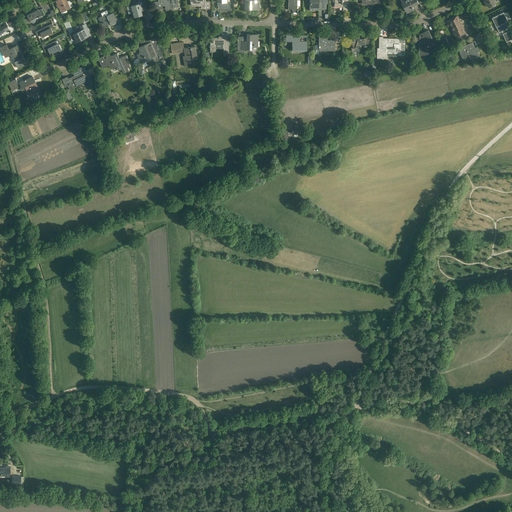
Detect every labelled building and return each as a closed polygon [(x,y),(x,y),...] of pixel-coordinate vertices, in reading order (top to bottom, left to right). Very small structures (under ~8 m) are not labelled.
[(59,7),(61,12),(70,8),(67,1),(66,0),(56,0),(55,0),(57,4),(56,5),(58,8),(59,7)] [(147,9),(144,0),(139,0),(137,1),(138,3),(131,5),(131,6),(126,7),(128,13),(133,12),(134,17),(142,15),(141,11),(147,9)] [(158,0),(159,6),(165,5),(166,11),(169,10),(169,9),(173,8),(173,7),(179,7),(177,0),(158,0)] [(192,0),(192,5),(201,5),(201,9),(210,9),(210,1),(205,1),(205,0),(192,0)] [(217,0),(218,2),(219,2),(219,4),(218,4),(218,9),(227,9),(227,8),(230,8),(230,2),(231,2),(230,0),(217,0)] [(244,0),(245,9),(252,9),(259,9),(259,0),(244,0)] [(293,12),(297,12),(297,0),(289,0),(290,2),(288,2),(288,10),(293,10),(293,12)] [(309,0),(309,10),(313,10),(313,8),(319,8),(319,5),(322,5),(322,9),(322,4),(322,0),(309,0)] [(332,0),(333,2),(334,2),(334,7),(343,7),(343,11),(342,11),(347,11),(347,6),(347,0),(332,0)] [(405,8),(407,13),(414,9),(412,6),(419,3),(417,0),(406,0),(402,2),(404,5),(402,6),(404,9),(405,8)] [(27,15),(30,20),(31,22),(33,23),(35,22),(36,20),(35,18),(41,15),(41,16),(44,14),(42,9),(38,10),(38,9),(27,15)] [(101,13),(102,16),(98,18),(103,27),(110,23),(111,25),(117,21),(113,12),(108,14),(107,10),(103,12),(102,12),(101,12),(101,13)] [(511,27),(503,12),(492,18),(500,32),(503,31),(504,33),(503,34),(507,41),(510,40),(511,38),(511,32),(509,27),(511,27)] [(462,27),(457,16),(449,20),(452,27),(451,27),(455,37),(464,32),(462,27)] [(0,33),(6,30),(7,32),(10,30),(6,21),(0,24),(0,33)] [(41,35),(42,37),(47,35),(52,32),(50,28),(53,26),(52,23),(49,25),(40,29),(35,32),(37,35),(37,36),(41,35)] [(71,36),(71,37),(72,38),(73,39),(74,39),(76,39),(77,41),(90,35),(85,24),(82,25),(83,28),(72,33),(71,34),(71,35),(71,36)] [(436,46),(428,30),(420,34),(420,54),(425,54),(425,47),(430,45),(433,53),(438,50),(441,49),(439,45),(436,46)] [(219,47),(219,45),(222,45),(222,48),(224,48),(224,56),(229,56),(229,51),(229,34),(222,34),(221,38),(210,38),(210,52),(216,52),(216,47),(219,47)] [(238,52),(244,52),(244,49),(251,49),(251,46),(259,47),(259,41),(258,41),(258,35),(247,34),(247,41),(238,41),(238,52)] [(286,35),(286,41),(292,41),(292,51),(307,51),(307,44),(300,43),(300,35),(286,35)] [(327,36),(319,35),(319,50),(335,51),(335,40),(330,40),(330,41),(327,41),(327,36)] [(358,36),(351,36),(349,42),(353,42),(354,48),(351,48),(352,51),(358,51),(361,44),(365,44),(368,44),(370,39),(367,39),(359,38),(358,36)] [(377,52),(377,59),(387,59),(387,52),(397,53),(397,55),(405,56),(405,43),(405,38),(398,38),(398,40),(394,40),(394,39),(387,39),(387,38),(383,38),(383,36),(379,36),(379,41),(379,47),(377,47),(377,52)] [(445,36),(440,39),(445,48),(450,46),(445,36)] [(133,62),(133,63),(134,64),(135,65),(137,65),(139,64),(153,58),(153,60),(154,60),(154,61),(155,61),(156,62),(157,61),(158,61),(159,60),(159,59),(159,58),(159,56),(163,54),(159,37),(155,38),(145,41),(145,40),(138,42),(139,44),(140,43),(141,47),(138,49),(139,53),(137,54),(139,58),(137,59),(135,60),(134,61),(133,62)] [(49,46),(43,49),(44,50),(45,52),(48,51),(50,54),(51,53),(51,54),(53,53),(52,53),(61,48),(59,44),(57,43),(56,40),(48,44),(49,46)] [(473,42),(473,41),(459,49),(463,58),(468,56),(471,60),(480,55),(478,51),(477,52),(472,42),(473,42)] [(181,43),(169,45),(171,58),(183,56),(185,68),(188,68),(190,68),(189,67),(192,67),(191,61),(198,60),(196,48),(184,49),(184,50),(183,50),(181,43)] [(9,50),(6,44),(0,47),(4,55),(5,55),(6,56),(9,55),(8,54),(10,53),(18,68),(26,64),(23,58),(22,58),(21,56),(22,55),(18,48),(17,48),(16,46),(11,48),(9,50)] [(103,56),(98,59),(100,63),(102,68),(107,66),(107,65),(108,64),(109,65),(110,68),(120,64),(123,71),(128,69),(125,62),(123,57),(122,56),(123,57),(119,59),(117,54),(121,52),(121,51),(117,53),(104,59),(103,56)] [(84,72),(81,67),(72,71),(74,76),(69,79),(67,76),(62,79),(66,87),(68,86),(70,90),(73,89),(73,87),(76,85),(76,86),(85,81),(86,81),(88,85),(89,88),(92,86),(92,85),(94,84),(90,75),(93,73),(91,68),(87,70),(84,72)] [(16,79),(8,83),(11,89),(19,86),(22,91),(26,89),(29,95),(33,93),(37,91),(33,82),(35,81),(32,76),(28,78),(20,83),(18,83),(16,79)] [(156,113),(150,96),(146,98),(152,115),(156,113)] [(200,108),(199,105),(191,108),(194,115),(196,114),(194,110),(200,108)] [(10,467),(6,466),(6,468),(0,467),(0,475),(6,475),(6,476),(10,476),(10,467)] [(21,476),(12,476),(12,484),(24,484),(24,476),(21,476)]
